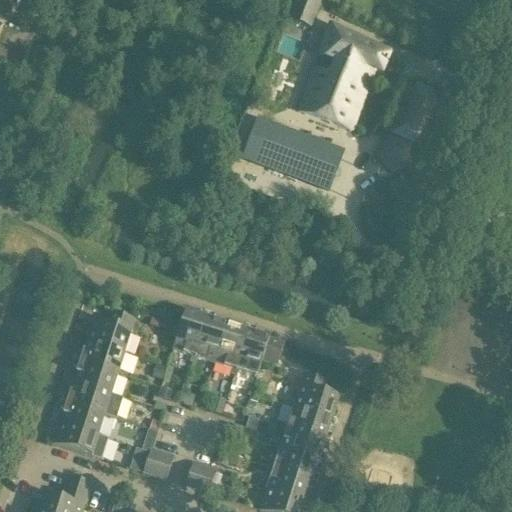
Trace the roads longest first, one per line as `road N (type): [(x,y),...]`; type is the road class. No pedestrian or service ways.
road 1 (residential): [(424,296),(511,25)]
road 2 (residential): [(34,459),(90,277)]
road 3 (residential): [(317,511),(366,358)]
road 4 (residential): [(168,500),(34,459)]
